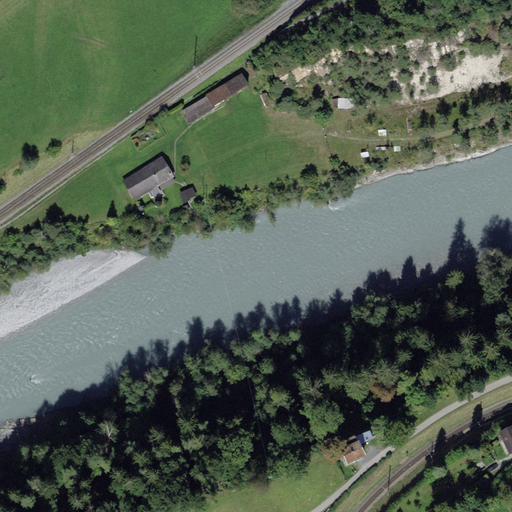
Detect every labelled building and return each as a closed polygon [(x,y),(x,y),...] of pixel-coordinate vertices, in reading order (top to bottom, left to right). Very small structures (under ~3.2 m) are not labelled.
[(242,74),(180,111),(187,124),(214,108),(213,106),(249,84),(242,74)] [(353,100),(340,99),(340,108),(353,108),(353,100)] [(162,157),(122,181),(135,201),(159,186),(162,191),(175,183),(173,178),(174,177),(162,157)] [(192,187),(179,193),(183,203),(190,200),(190,199),(196,196),(192,187)] [(511,425),(498,432),(509,455),(511,453),(511,425)] [(338,443),(347,465),(366,457),(361,444),(373,439),(370,430),(338,443)] [(494,484),(487,475),(474,485),(481,494),(494,484)]
